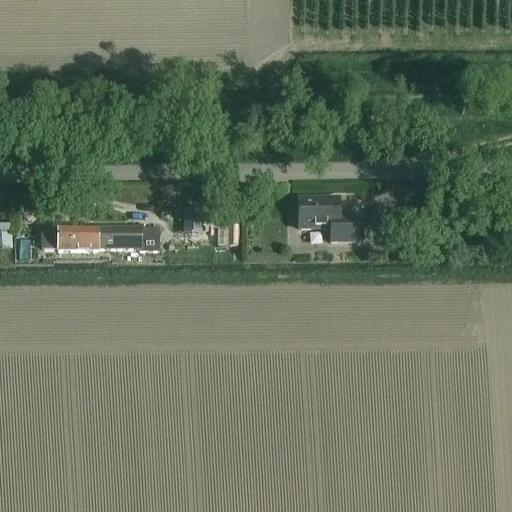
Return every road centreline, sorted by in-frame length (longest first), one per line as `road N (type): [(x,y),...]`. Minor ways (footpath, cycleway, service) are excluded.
road 1 (track): [(0,131),(511,122)]
road 2 (tertiary): [(0,173),(511,167)]
road 3 (track): [(0,78),(511,76)]
